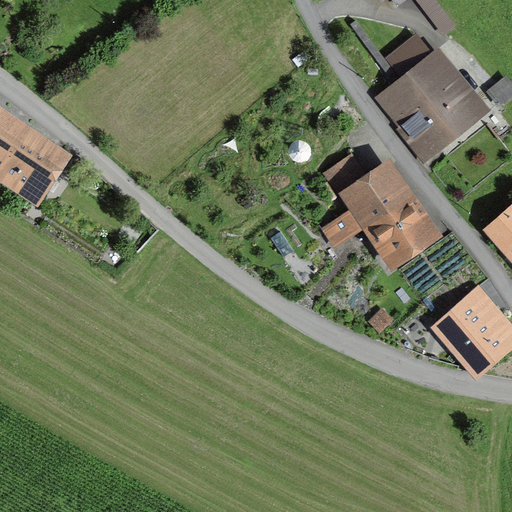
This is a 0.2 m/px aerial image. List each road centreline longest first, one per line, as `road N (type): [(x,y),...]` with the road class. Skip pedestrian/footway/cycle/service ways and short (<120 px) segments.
road 1 (unclassified): [(511,391),(412,368),(308,323),(247,285),(0,81)]
road 2 (residential): [(302,0),(355,89),(511,305)]
